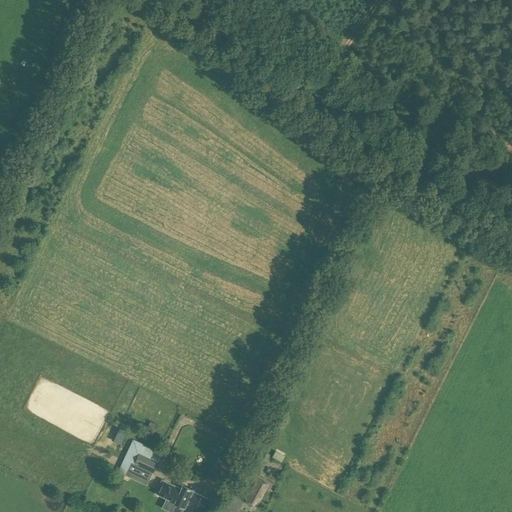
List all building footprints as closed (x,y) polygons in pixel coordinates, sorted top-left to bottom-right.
[(114,440),(120,443),(127,430),(120,427),(114,440)] [(141,482),(141,481),(143,476),(149,479),(158,461),(130,447),(118,471),(141,482)] [(272,456),(282,461),(285,454),(276,450),(272,456)] [(202,510),(208,498),(192,490),(191,494),(181,489),(181,488),(164,479),(157,494),(174,502),(177,497),(187,501),(186,503),(202,510)] [(263,494),(262,493),(252,488),(245,502),(256,508),(263,494)]
